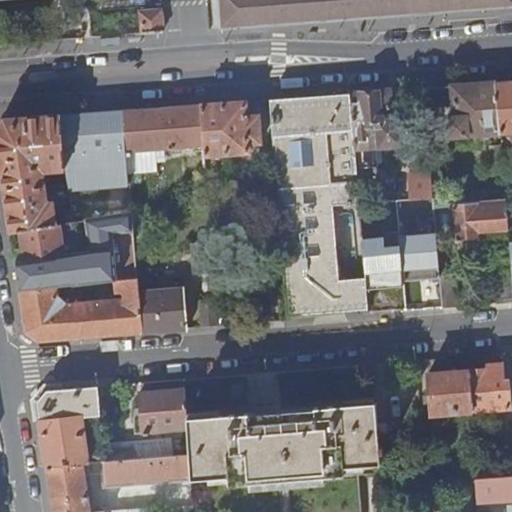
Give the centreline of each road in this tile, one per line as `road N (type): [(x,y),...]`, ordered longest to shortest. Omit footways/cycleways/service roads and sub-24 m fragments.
road 1 (secondary): [(511,42),(0,81)]
road 2 (residential): [(3,370),(511,327)]
road 3 (residential): [(24,511),(3,370)]
